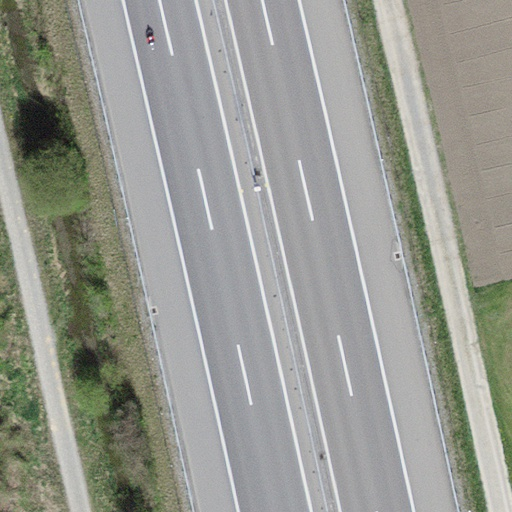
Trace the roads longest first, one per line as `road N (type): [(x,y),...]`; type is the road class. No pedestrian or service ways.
road 1 (motorway): [(376,511),(261,0)]
road 2 (motorway): [(159,0),(274,511)]
road 3 (track): [(502,511),(388,0)]
road 4 (track): [(82,511),(0,158)]
